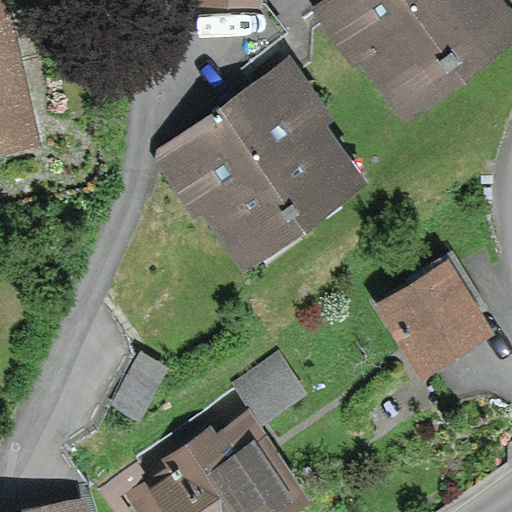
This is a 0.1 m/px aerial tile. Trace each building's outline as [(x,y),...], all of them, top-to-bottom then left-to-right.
[(372,39),(408,87),(499,19),(484,0),(348,0),(335,10),(363,46),(372,39)] [(0,127),(14,125),(2,69),(13,66),(6,33),(0,33),(0,127)] [(204,121),(212,133),(176,159),(203,195),(213,188),(248,237),(340,170),(305,121),(314,115),(287,78),(251,104),(243,93),(221,109),(204,121)] [(389,304),(419,353),(476,317),(446,269),(389,304)] [(248,370),(275,405),(309,380),(282,344),(248,370)] [(136,497),(146,511),(246,511),(283,487),(240,425),(215,442),(210,435),(176,458),(172,464),(175,469),(136,497)] [(53,497),(54,501),(21,508),(21,511),(81,511),(78,492),(53,497)]
